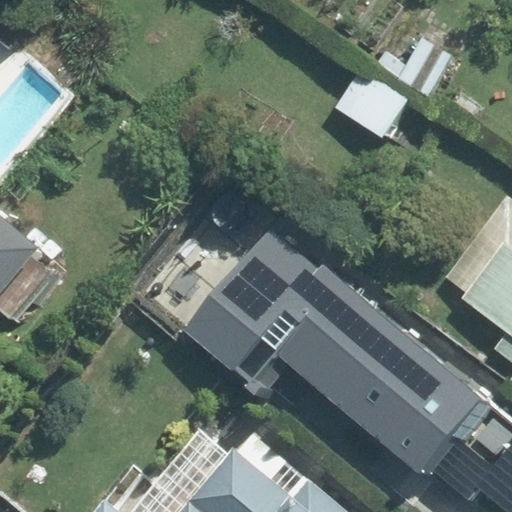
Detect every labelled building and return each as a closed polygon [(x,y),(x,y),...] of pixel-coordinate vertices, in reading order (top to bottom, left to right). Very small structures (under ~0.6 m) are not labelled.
[(424,104),(432,110),(469,58),(411,17),(343,112),(393,147),(424,104)] [(511,204),(453,278),(511,325),(511,338),(496,359),(511,371),(511,204)] [(228,205),(185,255),(217,283),(261,234),(228,205)] [(511,511),(511,404),(288,228),(198,342),(276,403),(302,371),(403,451),(378,483),(414,511),(474,511),(489,494),(511,511)] [(0,357),(5,362),(66,293),(0,233),(0,357)] [(361,511),(265,430),(243,456),(210,428),(162,484),(140,466),(101,511),(361,511)]
